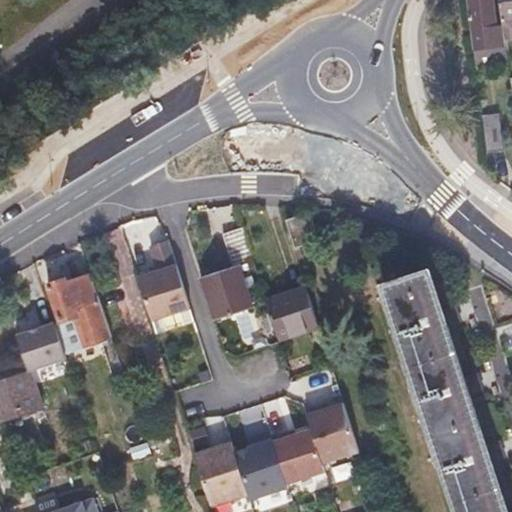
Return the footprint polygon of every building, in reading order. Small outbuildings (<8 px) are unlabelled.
[(498,39),(492,0),(469,0),(474,32),(472,33),(474,52),(476,68),(508,64),(505,42),(504,38),(498,39)] [(511,0),(499,0),(504,38),(505,42),(511,41),(511,0)] [(483,121),(487,157),(506,155),(501,119),(483,121)] [(323,244),(310,209),(289,217),(301,252),(323,244)] [(254,261),(243,229),(223,235),(233,267),(201,277),(215,321),(254,308),(240,266),(254,261)] [(157,266),(178,259),(171,237),(150,244),(157,266)] [(157,331),(198,319),(180,260),(139,272),(157,331)] [(507,511),(428,269),(384,283),(458,511),(507,511)] [(102,305),(92,273),(72,281),(70,276),(49,283),(62,318),(73,315),(102,305)] [(267,302),(280,339),(319,326),(307,289),(267,302)] [(113,335),(102,305),(73,315),(62,318),(55,321),(65,351),(113,335)] [(65,351),(55,321),(19,333),(31,370),(67,357),(65,351)] [(2,381),(13,415),(47,405),(42,389),(37,390),(31,370),(2,381)] [(0,419),(13,415),(2,381),(0,381),(0,419)] [(236,438),(197,447),(211,504),(334,474),(331,459),(361,452),(349,399),(307,409),(311,427),(238,445),(236,438)] [(0,483),(8,481),(0,455),(0,483)] [(41,496),(46,511),(98,511),(94,498),(62,510),(55,491),(41,496)] [(46,511),(41,496),(20,503),(22,511),(46,511)]
